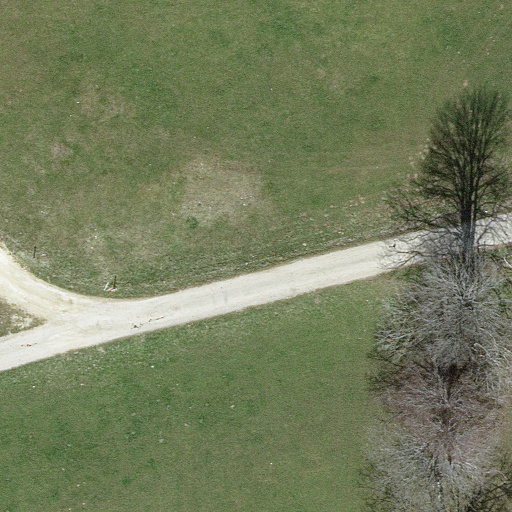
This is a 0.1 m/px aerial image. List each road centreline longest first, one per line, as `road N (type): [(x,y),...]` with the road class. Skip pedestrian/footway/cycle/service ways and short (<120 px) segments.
road 1 (track): [(0,363),(99,327),(511,236)]
road 2 (track): [(0,246),(99,327)]
